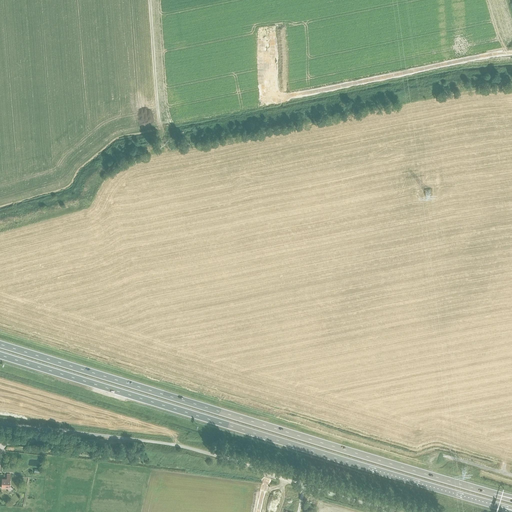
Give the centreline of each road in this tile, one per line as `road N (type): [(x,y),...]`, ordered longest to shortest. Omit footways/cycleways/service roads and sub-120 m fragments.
road 1 (trunk): [(0,356),(500,506)]
road 2 (trunk): [(493,493),(0,342)]
road 3 (unclassified): [(390,511),(193,450),(0,424)]
road 4 (track): [(150,0),(166,161)]
